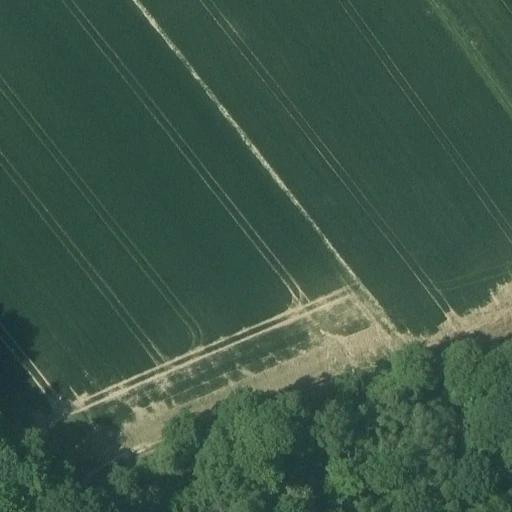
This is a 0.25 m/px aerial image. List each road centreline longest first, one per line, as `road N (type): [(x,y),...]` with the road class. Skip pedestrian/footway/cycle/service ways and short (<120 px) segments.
road 1 (track): [(66,511),(241,421),(419,370),(511,357)]
road 2 (track): [(511,111),(432,0)]
